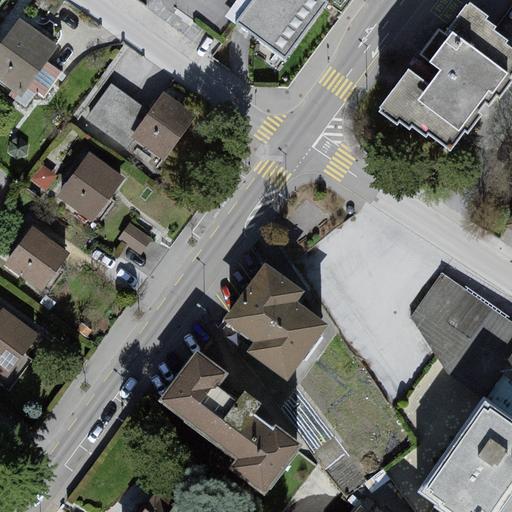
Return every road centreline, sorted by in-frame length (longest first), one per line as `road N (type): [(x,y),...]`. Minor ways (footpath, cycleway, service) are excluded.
road 1 (secondary): [(294,139),(20,511)]
road 2 (residential): [(511,278),(294,139)]
road 3 (residential): [(294,139),(91,0)]
road 4 (unknown): [(433,226),(361,311),(405,386)]
road 5 (secondary): [(397,0),(294,139)]
